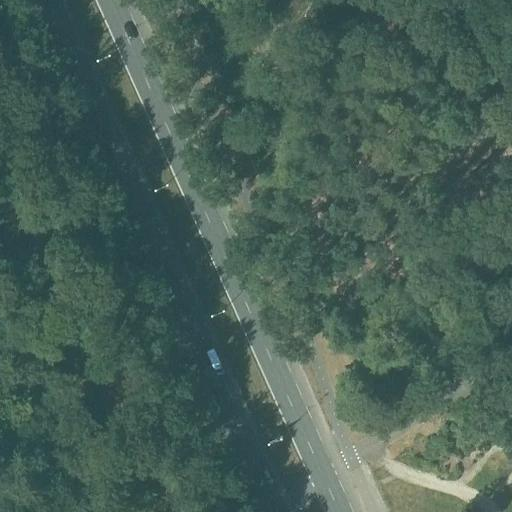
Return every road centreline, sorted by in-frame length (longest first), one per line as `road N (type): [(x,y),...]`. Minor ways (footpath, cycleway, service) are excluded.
road 1 (primary): [(338,511),(109,0)]
road 2 (primary): [(46,0),(275,511)]
